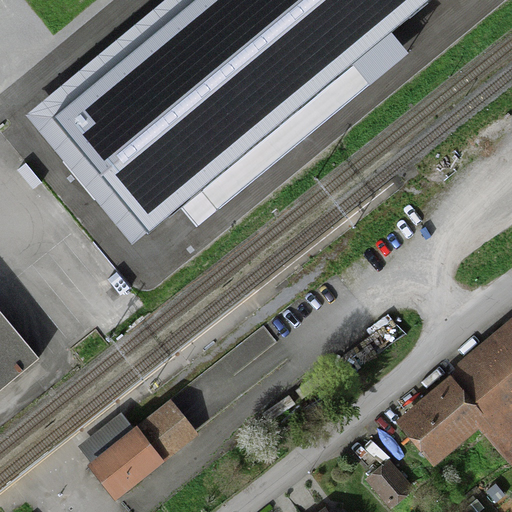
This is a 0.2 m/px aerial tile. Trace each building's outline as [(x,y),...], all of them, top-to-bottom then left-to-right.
[(52,117),(193,0),(163,0),(24,116),(131,245),(148,232),(52,117)] [(193,0),(52,117),(148,232),(179,206),(390,32),(428,0),(193,0)] [(390,32),(179,206),(196,227),(408,53),(390,32)] [(0,389),(39,357),(0,310),(0,389)] [(70,348),(83,365),(109,345),(95,327),(70,348)] [(511,334),(406,424),(432,455),(478,416),(511,456),(511,334)] [(116,494),(160,460),(157,457),(189,432),(170,408),(138,433),(136,430),(92,464),(116,494)] [(372,480),(390,501),(407,487),(389,465),(372,480)]
